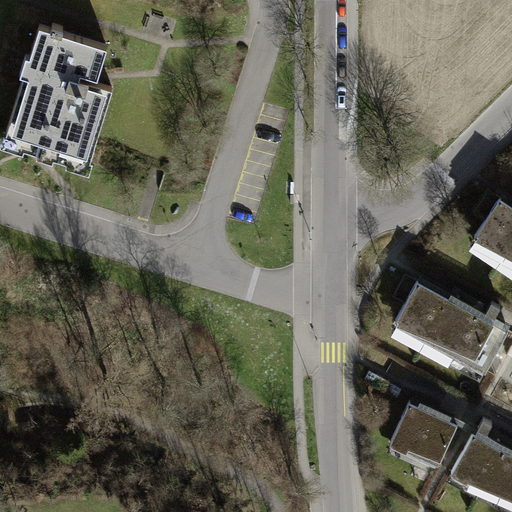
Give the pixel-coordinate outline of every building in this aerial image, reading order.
[(45,147),(86,159),(111,81),(104,79),(105,76),(114,49),(38,25),(2,134),(45,147)] [(511,204),(501,198),(477,236),(511,257),(511,204)] [(496,321),(420,281),(399,321),(474,361),(496,321)] [(460,422),(411,401),(392,443),(441,464),(460,422)] [(511,451),(474,431),(453,472),(511,503),(511,451)]
